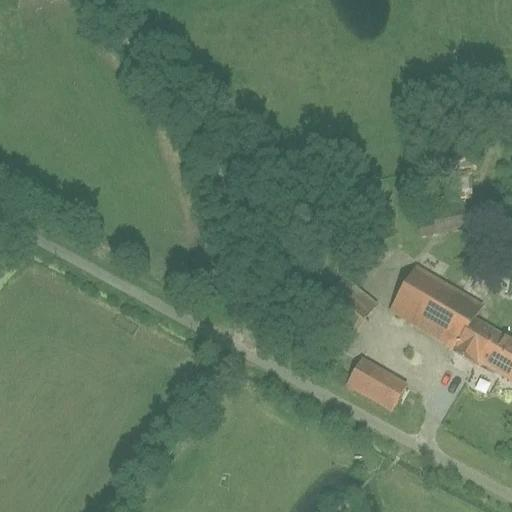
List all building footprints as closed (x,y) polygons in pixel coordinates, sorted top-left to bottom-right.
[(288,202),(264,215),(280,244),(304,231),(288,202)] [(429,217),(430,249),(480,247),(479,215),(429,217)] [(382,220),(337,240),(348,264),(393,244),(382,220)] [(417,275),(391,319),(511,391),(511,340),(487,325),(491,318),(417,275)] [(300,324),(332,346),(359,307),(326,285),(300,324)] [(340,394),(393,422),(409,391),(357,363),(340,394)]
